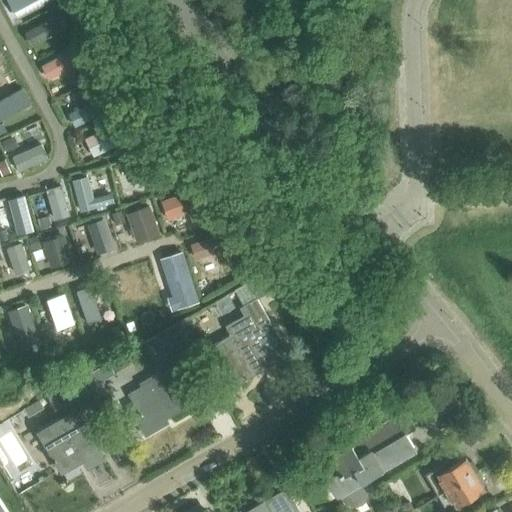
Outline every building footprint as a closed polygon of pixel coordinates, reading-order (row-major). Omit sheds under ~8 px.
[(14,0),(7,4),(16,19),(50,0),(14,0)] [(74,4),(64,9),(69,17),(79,12),(74,4)] [(52,18),(23,34),(31,48),(60,32),(52,18)] [(74,49),(39,67),(47,81),(81,64),(74,49)] [(95,66),(86,71),(91,79),(100,74),(95,66)] [(1,71),(0,71),(0,91),(9,86),(1,71)] [(97,79),(87,84),(94,97),(104,92),(97,79)] [(25,90),(0,103),(0,123),(33,105),(25,90)] [(103,98),(66,115),(73,129),(109,111),(103,98)] [(113,121),(85,134),(94,154),(123,141),(113,121)] [(13,138),(2,143),(6,152),(17,147),(13,138)] [(6,160),(0,162),(0,171),(2,177),(12,174),(6,160)] [(89,174),(73,178),(81,211),(115,203),(112,193),(95,197),(89,174)] [(46,188),(55,218),(73,213),(65,183),(46,188)] [(189,211),(194,225),(209,220),(196,187),(162,199),(169,218),(189,211)] [(126,212),(138,241),(162,232),(150,202),(126,212)] [(122,210),(111,214),(115,225),(126,222),(122,210)] [(88,222),(98,253),(116,247),(106,216),(88,222)] [(47,217),(36,220),(40,231),(50,228),(47,217)] [(6,230),(0,231),(0,236),(1,242),(8,240),(6,230)] [(196,258),(231,248),(226,231),(192,241),(196,258)] [(50,267),(73,260),(65,233),(42,239),(50,267)] [(37,238),(29,240),(32,251),(40,248),(37,238)] [(6,245),(16,273),(33,267),(23,239),(6,245)] [(140,266),(123,270),(129,299),(146,295),(140,266)] [(59,328),(77,322),(66,291),(47,297),(59,328)] [(30,301),(6,309),(17,344),(41,337),(30,301)] [(266,367),(262,360),(282,348),(255,301),(238,311),(242,319),(224,329),(229,338),(208,351),(216,365),(220,363),(233,386),(266,367)] [(155,336),(172,366),(195,353),(177,322),(155,336)] [(134,323),(127,325),(130,333),(137,331),(134,323)] [(119,328),(112,330),(115,339),(122,336),(119,328)] [(14,343),(5,346),(10,358),(18,355),(14,343)] [(164,419),(193,401),(174,367),(160,375),(158,372),(138,384),(140,387),(127,394),(131,401),(124,405),(134,424),(142,419),(150,435),(167,425),(164,419)] [(101,400),(87,377),(67,388),(53,396),(59,407),(73,399),(81,411),(101,400)] [(102,458),(73,410),(60,418),(58,415),(44,424),(46,429),(38,433),(44,443),(43,444),(60,472),(81,460),(85,468),(102,458)] [(329,480),(325,483),(336,501),(342,497),(343,500),(344,501),(344,502),(345,503),(346,503),(347,504),(348,505),(349,505),(350,506),(351,506),(352,506),(353,506),(354,506),(355,506),(356,506),(357,506),(358,506),(360,505),(361,504),(362,503),(363,503),(364,502),(365,501),(365,500),(366,499),(366,498),(366,497),(367,496),(367,495),(367,494),(367,493),(367,492),(367,491),(366,489),(366,488),(365,487),(364,485),(415,455),(405,437),(414,432),(404,415),(329,459),(333,466),(329,480)] [(443,468),(426,478),(431,488),(437,498),(477,474),(471,465),(468,467),(464,461),(446,472),(443,468)] [(453,504),(456,509),(484,493),(481,488),(484,486),(477,474),(437,498),(444,509),(453,504)] [(296,511),(285,493),(253,511),(296,511)] [(409,501),(396,509),(398,511),(410,511),(414,510),(409,501)]
